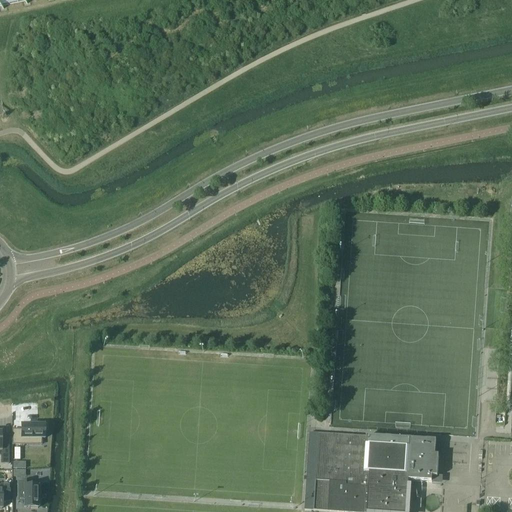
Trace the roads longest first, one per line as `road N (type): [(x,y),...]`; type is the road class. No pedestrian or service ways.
road 1 (secondary): [(10,282),(121,250),(227,191),(325,150),(511,108)]
road 2 (secondary): [(511,90),(321,132),(92,243),(9,259)]
